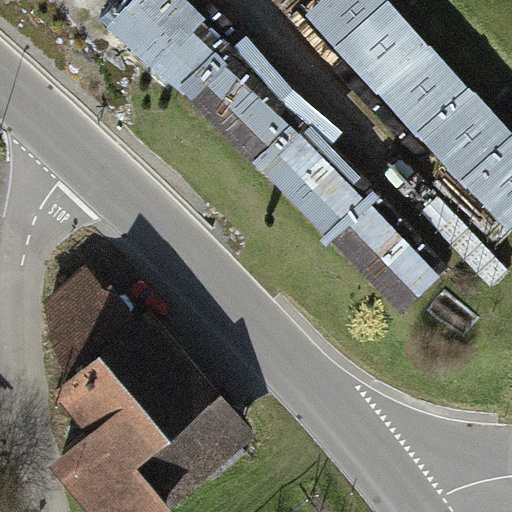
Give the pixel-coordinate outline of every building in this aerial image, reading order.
[(511,223),(511,123),(396,0),(316,0),(306,10),(509,225),(511,223)] [(247,73),(175,1),(135,42),(206,112),(247,73)] [(297,124),(247,73),(206,112),(258,164),(297,124)] [(372,198),(297,124),(258,164),(333,237),(372,198)] [(443,269),(372,198),(333,237),(403,308),(443,269)] [(90,428),(54,458),(99,511),(164,511),(261,432),(152,302),(141,311),(114,279),(108,284),(89,261),(46,297),(68,374),(54,385),(90,428)] [(321,511),(354,511),(345,498),(321,511)]
